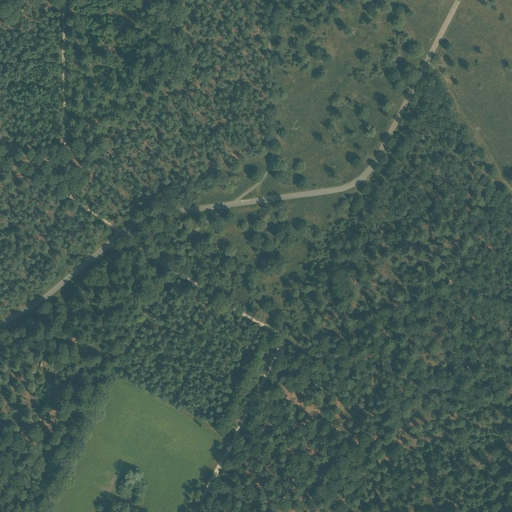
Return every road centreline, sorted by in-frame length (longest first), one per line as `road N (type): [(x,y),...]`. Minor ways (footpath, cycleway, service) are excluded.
road 1 (unclassified): [(0,323),(156,213),(317,192),(360,178),(457,0)]
road 2 (track): [(198,511),(279,337),(119,236)]
road 3 (track): [(499,174),(378,442)]
road 4 (track): [(68,196),(66,0)]
road 5 (track): [(357,511),(511,450)]
road 6 (track): [(424,66),(511,193)]
road 7 (track): [(0,144),(22,174),(68,196),(119,236)]
